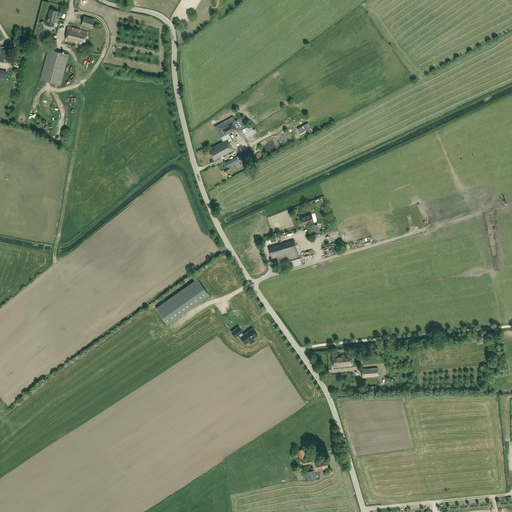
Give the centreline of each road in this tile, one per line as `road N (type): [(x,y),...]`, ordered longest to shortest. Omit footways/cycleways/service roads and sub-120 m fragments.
road 1 (unclassified): [(364,511),(334,407),(208,205),(185,132),(170,25),(161,15),(103,0)]
road 2 (track): [(252,284),(424,229)]
